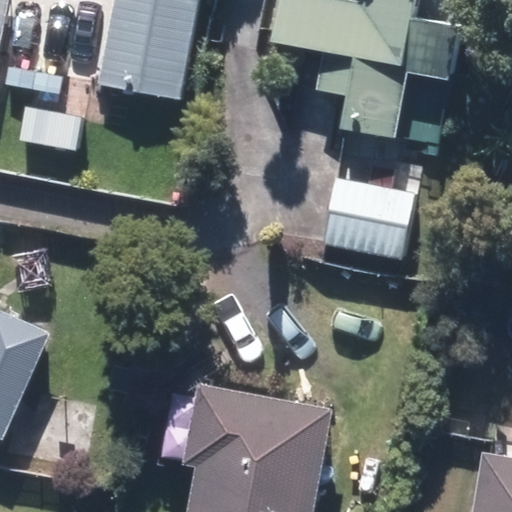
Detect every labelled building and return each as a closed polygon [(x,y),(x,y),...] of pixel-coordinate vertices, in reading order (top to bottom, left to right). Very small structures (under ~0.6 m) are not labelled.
[(0,0),(0,10),(7,12),(9,0),(0,0)] [(120,0),(105,82),(183,97),(201,0),(120,0)] [(348,125),(401,134),(413,68),(455,75),(464,23),(416,15),(419,0),(283,0),(276,40),(328,49),(321,87),(353,92),(348,125)] [(0,167),(6,169),(13,132),(0,129),(0,167)] [(328,240),(408,253),(418,192),(396,188),(398,167),(376,164),(373,183),(338,176),(328,240)] [(194,511),(319,511),(337,406),(205,383),(191,461),(203,462),(194,511)] [(4,453),(85,468),(97,401),(15,387),(4,453)] [(511,511),(511,456),(486,452),(477,511),(511,511)]
